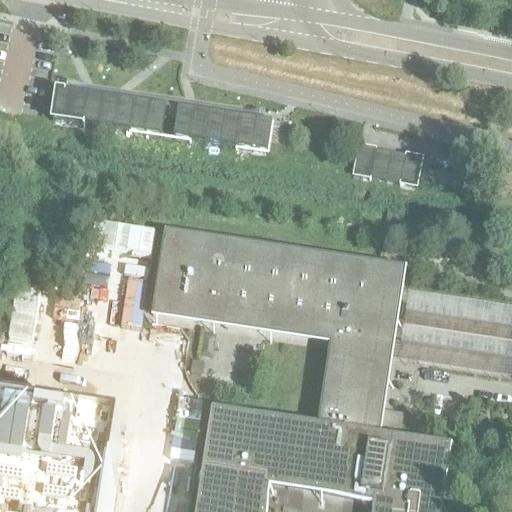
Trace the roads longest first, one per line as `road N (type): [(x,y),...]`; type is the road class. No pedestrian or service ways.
road 1 (tertiary): [(300,40),(511,82)]
road 2 (tertiary): [(511,53),(319,17)]
road 3 (tertiary): [(149,4),(185,23),(300,40)]
road 4 (tertiary): [(294,13),(187,0),(149,4)]
